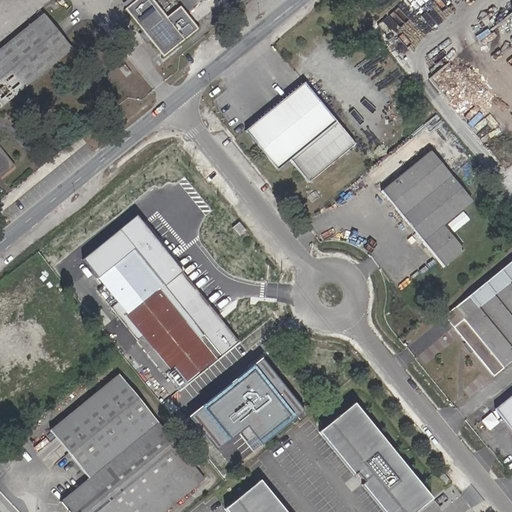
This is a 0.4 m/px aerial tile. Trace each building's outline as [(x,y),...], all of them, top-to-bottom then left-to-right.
[(199,28),(182,5),(168,16),(156,0),(134,0),(127,6),(126,6),(143,29),(151,39),(163,56),(199,28)] [(43,13),(0,48),(0,102),(2,105),(72,47),(43,13)] [(143,29),(139,33),(147,43),(151,39),(143,29)] [(120,68),(127,77),(132,73),(125,63),(120,68)] [(303,87),(245,135),(277,173),(288,164),(334,126),(303,87)] [(288,164),(307,187),(354,148),(334,126),(288,164)] [(0,146),(0,175),(0,176),(15,165),(5,154),(2,156),(0,152),(3,150),(0,146)] [(378,193),(441,271),(462,253),(442,227),(472,203),(430,151),(378,193)] [(104,286),(98,291),(136,340),(164,373),(170,369),(179,361),(193,378),(201,371),(237,343),(138,217),(83,259),(104,286)] [(240,223),(233,228),(240,236),(246,231),(240,223)] [(0,322),(26,302),(58,343),(78,327),(30,267),(0,290),(0,322)] [(497,383),(511,371),(511,270),(448,323),(454,329),(497,383)] [(9,400),(0,388),(0,423),(68,370),(55,354),(13,388),(17,393),(9,400)] [(74,461),(82,472),(89,480),(86,483),(60,504),(66,511),(165,511),(203,481),(188,461),(179,451),(167,435),(172,431),(166,423),(160,427),(118,375),(50,433),(74,461)] [(511,395),(494,411),(511,432),(511,395)] [(353,405),(318,434),(353,476),(356,474),(364,484),(361,487),(381,511),(417,511),(431,501),(353,405)] [(182,448),(179,451),(188,461),(191,459),(182,448)] [(89,480),(82,472),(79,475),(86,483),(89,480)] [(451,484),(445,477),(441,480),(447,488),(451,484)] [(283,511),(259,482),(224,511),(283,511)]
